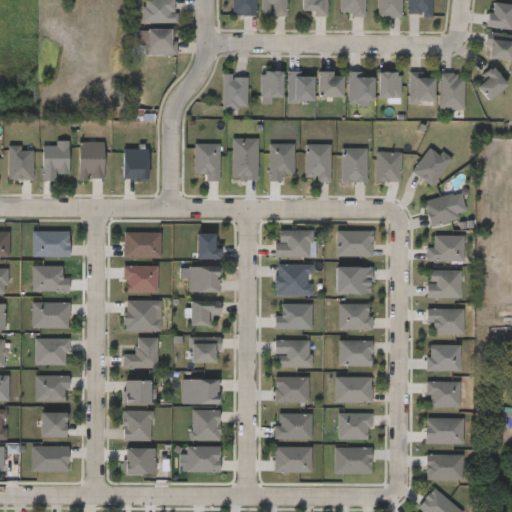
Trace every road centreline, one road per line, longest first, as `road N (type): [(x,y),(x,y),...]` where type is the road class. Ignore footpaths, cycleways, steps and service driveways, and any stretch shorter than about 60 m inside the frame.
road 1 (residential): [(0,500),(383,502),(399,480)]
road 2 (residential): [(0,209),(398,211)]
road 3 (residential): [(97,501),(96,210)]
road 4 (residential): [(249,210),(250,501)]
road 5 (residential): [(399,480),(398,211)]
road 6 (residential): [(452,42),(205,42)]
road 7 (residential): [(206,0),(204,52),(174,118),(175,210)]
